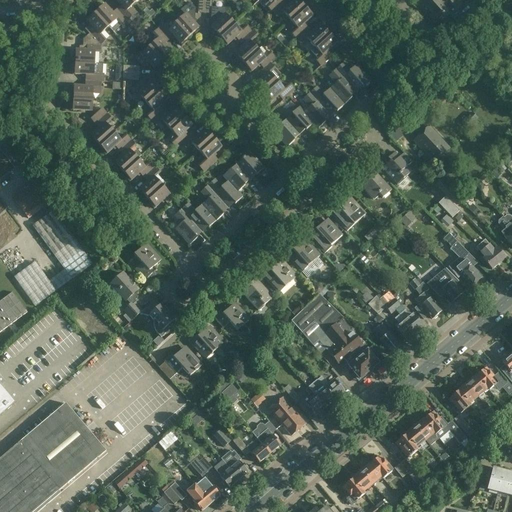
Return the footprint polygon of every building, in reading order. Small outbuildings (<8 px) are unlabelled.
[(131,8),(135,4),(132,0),(115,0),(121,6),(117,10),(127,22),(136,14),(131,8)] [(272,14),(284,3),(281,0),(265,0),(269,4),(265,7),(272,14)] [(291,21),(304,8),(301,4),(302,3),(299,0),(295,0),(288,7),(284,3),(272,14),(276,19),(284,12),(291,21)] [(441,22),(449,15),(443,8),(445,6),(443,3),(440,0),(430,0),(433,3),(427,8),(433,15),(430,18),(435,24),(440,20),(441,22)] [(461,0),(440,0),(443,3),(445,6),(449,2),(455,9),(461,3),(459,2),(461,0)] [(185,16),(177,23),(190,37),(194,34),(195,35),(200,31),(194,24),(197,22),(195,20),(196,9),(190,3),(181,11),(185,16)] [(122,26),(127,22),(117,10),(112,14),(104,4),(99,9),(100,10),(96,14),(109,28),(113,33),(122,25),(122,26)] [(216,33),(219,37),(233,24),(225,15),(226,9),(212,8),(212,15),(211,15),(211,23),(214,26),(210,29),(214,34),(216,33)] [(308,29),(304,25),(314,16),(309,11),(308,12),(304,8),(291,21),(295,25),(291,34),(296,40),(308,29)] [(104,32),(109,28),(96,14),(92,17),(91,16),(86,20),(90,25),(85,30),(90,35),(88,36),(101,46),(110,38),(104,32)] [(190,37),(177,23),(169,31),(163,25),(158,29),(164,35),(169,41),(173,37),(182,47),(187,42),(186,41),(190,37)] [(241,33),(233,24),(219,37),(223,41),(222,42),(226,47),(236,38),(240,43),(251,32),(247,27),(241,33)] [(315,48),(329,35),(325,31),(326,30),(322,25),(312,34),(308,29),(296,40),(301,45),(300,46),(301,48),(303,49),(305,49),(306,48),(311,44),(315,48)] [(169,41),(164,35),(158,29),(153,34),(159,40),(150,47),(163,62),(167,58),(168,59),(173,55),(164,45),(169,41)] [(240,60),(243,64),(258,51),(250,43),(258,36),(253,31),(251,32),(240,43),(244,47),(234,56),(238,61),(240,60)] [(332,39),(329,35),(315,48),(310,52),(318,60),(316,61),(321,67),(332,56),(328,52),(338,43),(334,38),(332,39)] [(75,63),(94,64),(95,53),(100,53),(101,46),(88,36),(83,41),(83,47),(79,47),(79,51),(74,51),(74,58),(76,58),(75,63)] [(159,65),(163,62),(150,47),(142,55),(141,53),(135,59),(145,69),(150,65),(156,71),(160,67),(159,65)] [(261,48),(258,51),(243,64),(247,68),(246,69),(250,74),(260,65),(264,69),(270,64),(276,59),(271,54),(269,56),(261,48)] [(86,82),(101,83),(104,83),(104,76),(102,76),(103,65),(94,64),(75,63),(75,69),(73,69),(73,75),(86,76),(86,82)] [(259,91),(262,95),(277,82),(281,78),(273,70),(275,69),(270,64),(264,69),(259,74),(263,79),(253,87),(257,92),(259,91)] [(343,64),(336,70),(357,93),(363,88),(364,89),(371,82),(357,66),(350,72),(343,64)] [(357,93),(336,70),(329,77),(336,84),(330,90),(344,106),(352,99),(351,98),(357,93)] [(142,99),(146,104),(160,91),(156,87),(158,85),(153,81),(147,86),(142,81),(132,91),(134,93),(133,94),(135,97),(133,97),(138,103),(142,99)] [(101,94),(101,89),(101,83),(86,82),(85,88),(72,87),(72,94),(74,94),(73,99),(93,100),(93,94),(101,94)] [(284,91),(277,82),(262,95),(266,99),(265,100),(269,105),(279,96),(283,101),(295,90),(290,85),(284,91)] [(296,89),(299,93),(304,88),(301,85),(296,89)] [(344,106),(330,90),(324,96),(317,88),(310,94),(330,117),(336,112),(337,112),(344,106)] [(164,95),(160,91),(146,104),(153,112),(147,117),(152,122),(164,112),(160,107),(169,98),(165,94),(164,95)] [(310,108),(304,113),(313,125),(318,130),(325,123),(325,122),(330,117),(310,94),(303,100),(310,108)] [(93,100),(73,99),(73,105),(71,105),(71,111),(92,112),(93,100)] [(162,122),(170,130),(184,117),(180,113),(182,112),(177,107),(168,116),(164,112),(152,122),(157,127),(162,122)] [(299,108),(286,120),(300,136),(305,130),(306,131),(313,125),(304,113),(299,108)] [(95,125),(107,114),(102,109),(91,120),(95,125)] [(405,130),(420,116),(416,112),(401,126),(405,130)] [(107,114),(95,125),(99,129),(90,138),(94,143),(95,142),(99,146),(113,133),(105,125),(111,119),(107,114)] [(472,114),(464,123),(470,129),(478,120),(472,114)] [(188,121),(184,117),(170,130),(174,134),(171,142),(172,143),(172,144),(176,149),(182,144),(188,138),(184,134),(194,125),(189,120),(188,121)] [(294,141),(300,136),(286,120),(272,133),(287,149),(294,142),(294,141)] [(421,134),(413,142),(434,164),(442,157),(450,149),(435,134),(437,132),(435,131),(437,129),(432,124),(421,134)] [(192,144),(199,152),(214,139),(210,135),(211,134),(207,129),(197,138),(193,134),(188,138),(182,144),(186,149),(192,144)] [(115,147),(120,152),(131,141),(126,136),(121,141),(113,133),(99,146),(103,150),(101,151),(106,156),(115,147)] [(214,139),(199,152),(207,161),(199,167),(204,173),(217,160),(213,156),(223,147),(218,142),(217,143),(214,139)] [(119,169),(123,173),(137,160),(130,151),(136,146),(131,141),(120,152),(124,156),(114,165),(118,170),(119,169)] [(0,180),(14,169),(0,151),(0,180)] [(508,166),(511,162),(511,151),(503,159),(508,166)] [(250,153),(236,165),(250,180),(256,175),(257,176),(264,169),(250,153)] [(388,165),(383,169),(398,185),(412,171),(395,153),(388,160),(389,161),(386,163),(388,165)] [(140,174),(144,178),(155,168),(151,163),(145,168),(137,160),(123,173),(127,177),(125,178),(130,183),(140,174)] [(508,169),(503,163),(498,166),(503,172),(508,169)] [(244,186),(250,180),(236,165),(223,177),(228,183),(238,193),(245,187),(244,186)] [(144,195),(147,199),(162,187),(154,178),(160,173),(155,168),(144,178),(148,183),(138,192),(142,196),(144,195)] [(496,179),(500,174),(495,169),(491,174),(496,179)] [(367,184),(362,188),(372,199),(378,194),(382,199),(391,191),(374,172),(367,179),(368,180),(365,182),(367,184)] [(215,180),(208,186),(228,209),(234,204),(235,205),(243,198),(238,193),(228,183),(222,188),(215,180)] [(484,186),(479,181),(475,185),(481,192),(484,190),(484,186)] [(33,184),(14,198),(26,214),(45,200),(42,196),(48,192),(42,183),(36,187),(33,184)] [(208,201),(202,206),(216,222),(223,216),(222,215),(228,209),(208,186),(201,193),(208,201)] [(169,195),(162,187),(147,199),(151,203),(150,205),(154,209),(164,201),(168,205),(180,195),(175,190),(169,195)] [(336,206),(329,212),(330,213),(331,212),(340,222),(339,223),(339,224),(346,218),(354,226),(365,216),(355,204),(353,206),(348,201),(344,205),(342,203),(337,207),(336,206)] [(450,202),(442,208),(452,218),(459,212),(450,202)] [(188,204),(181,210),(202,233),(208,228),(209,229),(216,222),(202,206),(195,212),(188,204)] [(468,209),(476,217),(480,213),(473,204),(468,209)] [(196,238),(202,233),(181,210),(174,217),(181,224),(175,230),(190,246),(197,239),(196,238)] [(15,278),(36,307),(93,265),(54,212),(33,227),(65,271),(50,282),(35,263),(15,278)] [(415,219),(409,213),(400,221),(406,228),(415,219)] [(448,215),(443,220),(448,226),(453,222),(448,215)] [(455,219),(458,223),(463,218),(460,215),(455,219)] [(511,228),(508,224),(504,218),(499,222),(499,224),(504,230),(505,231),(502,234),(511,246),(511,228)] [(492,225),(488,220),(483,224),(487,229),(492,225)] [(313,227),(306,234),(307,233),(325,253),(324,254),(325,254),(332,248),(331,247),(342,237),(331,225),(330,227),(325,222),(320,226),(318,224),(314,228),(313,227)] [(369,234),(375,240),(383,232),(377,226),(369,234)] [(449,235),(443,240),(452,248),(457,243),(449,235)] [(481,244),(498,265),(506,259),(497,248),(494,251),(485,240),(481,244)] [(291,248),(284,254),(285,254),(302,272),(301,273),(319,257),(309,246),(307,247),(303,242),(298,247),(296,244),(291,248)] [(492,270),(498,265),(481,244),(476,248),(483,256),(479,259),(484,265),(486,263),(492,270)] [(146,245),(134,255),(142,264),(135,270),(136,269),(146,280),(145,280),(145,281),(152,275),(151,274),(156,270),(154,267),(159,263),(154,258),(156,257),(146,245)] [(459,278),(462,276),(471,287),(482,279),(462,256),(449,267),(459,278)] [(268,268),(261,275),(262,274),(279,293),(278,294),(296,278),(286,266),(284,268),(280,263),(275,267),(273,265),(268,269),(268,268)] [(452,282),(444,273),(435,281),(442,290),(453,303),(463,294),(452,282)] [(118,278),(108,287),(116,295),(118,293),(126,302),(127,301),(130,305),(123,311),(132,321),(142,312),(135,304),(136,303),(137,290),(134,286),(134,283),(131,283),(124,275),(118,279),(118,278)] [(248,291),(243,295),(258,312),(273,298),(256,279),(248,286),(249,287),(247,289),(248,291)] [(432,320),(433,319),(435,319),(437,318),(437,316),(442,312),(425,293),(429,290),(418,279),(416,281),(415,280),(409,285),(414,291),(415,290),(420,296),(415,301),(420,306),(416,309),(423,317),(427,314),(432,320)] [(320,286),(317,286),(314,288),(314,292),(316,294),(320,295),(323,292),(323,289),(320,286)] [(389,293),(383,298),(388,304),(389,304),(395,311),(400,307),(406,302),(398,293),(392,298),(389,293)] [(0,333),(26,314),(12,295),(0,303),(0,333)] [(313,346),(318,341),(338,365),(344,360),(349,366),(348,367),(354,374),(352,375),(359,383),(386,361),(319,295),(302,311),(296,318),(291,322),(313,346)] [(378,315),(385,308),(391,315),(395,311),(389,304),(388,304),(383,298),(382,299),(379,296),(377,298),(369,306),(378,315)] [(153,302),(139,315),(140,315),(148,317),(149,316),(154,321),(153,325),(154,328),(156,332),(158,335),(161,338),(169,331),(168,329),(173,324),(172,323),(177,318),(170,310),(167,312),(161,305),(158,308),(153,302)] [(220,311),(213,318),(214,318),(215,317),(224,328),(223,328),(223,329),(230,323),(238,331),(249,321),(239,309),(237,311),(232,306),(228,310),(226,308),(221,312),(220,311)] [(292,313),(296,318),(302,311),(299,307),(292,313)] [(404,311),(399,315),(415,334),(423,327),(413,315),(409,318),(404,311)] [(411,337),(415,334),(399,315),(395,320),(398,324),(395,326),(397,328),(396,329),(407,341),(407,340),(409,342),(413,339),(411,337)] [(381,325),(372,333),(380,342),(379,342),(390,355),(400,347),(381,325)] [(195,334),(188,341),(189,340),(206,359),(205,360),(206,360),(224,344),(213,332),(211,334),(207,329),(202,333),(200,331),(196,335),(195,334)] [(292,341),(284,332),(280,336),(288,345),(292,341)] [(275,347),(281,341),(277,337),(271,343),(275,347)] [(165,363),(159,369),(170,380),(182,369),(190,377),(202,367),(187,351),(186,353),(183,350),(174,358),(171,356),(164,362),(165,363)] [(511,372),(511,354),(502,363),(511,374),(511,372)] [(486,369),(477,376),(487,390),(489,392),(495,387),(499,392),(508,384),(498,373),(494,377),(486,369)] [(239,372),(233,377),(240,385),(246,380),(239,372)] [(478,398),(487,390),(477,376),(472,380),(471,379),(466,383),(478,398)] [(335,401),(339,398),(339,399),(343,395),(344,393),(334,381),(329,386),(321,377),(317,381),(325,389),(335,401)] [(334,403),(333,402),(335,401),(325,389),(317,381),(308,388),(312,393),(315,397),(326,409),(329,405),(330,406),(334,403)] [(463,388),(458,392),(470,407),(471,407),(469,405),(478,398),(466,383),(462,387),(463,388)] [(0,416),(15,403),(0,385),(0,416)] [(221,394),(228,401),(237,392),(231,385),(221,394)] [(284,390),(296,405),(301,401),(289,386),(284,390)] [(461,415),(470,407),(458,392),(449,400),(454,407),(452,409),(458,416),(459,417),(460,416),(461,415)] [(250,401),(257,408),(266,400),(260,393),(250,401)] [(217,397),(207,405),(210,408),(220,401),(217,397)] [(318,416),(322,413),(321,412),(326,409),(315,397),(306,405),(316,417),(317,416),(318,416)] [(283,399),(269,410),(292,437),(306,425),(283,399)] [(0,511),(34,511),(106,452),(66,404),(0,459),(0,511)] [(481,416),(479,418),(489,429),(497,422),(486,408),(479,414),(481,416)] [(205,419),(200,413),(195,418),(200,423),(205,419)] [(438,419),(433,413),(424,421),(436,435),(439,439),(440,440),(449,432),(456,440),(462,435),(452,422),(447,425),(441,417),(438,419)] [(499,414),(495,418),(495,419),(499,423),(504,419),(499,414)] [(477,438),(473,434),(474,433),(460,416),(459,417),(458,416),(454,420),(472,442),(477,438)] [(418,423),(413,427),(425,441),(429,447),(439,439),(436,435),(424,421),(419,424),(418,423)] [(256,439),(262,446),(270,455),(281,446),(272,435),(277,432),(269,423),(265,427),(263,425),(260,424),(257,427),(256,430),(261,435),(256,439)] [(410,432),(405,436),(416,449),(425,441),(413,427),(409,431),(410,432)] [(172,432),(159,443),(166,450),(178,439),(172,432)] [(220,432),(214,438),(223,448),(229,442),(220,432)] [(456,440),(460,445),(466,440),(462,435),(456,440)] [(417,451),(416,449),(405,436),(396,444),(408,459),(417,451)] [(260,464),(270,455),(262,446),(258,449),(252,443),(246,448),(238,438),(233,442),(246,457),(250,453),(253,456),(251,459),(254,463),(257,460),(260,464)] [(225,465),(239,481),(249,473),(246,471),(248,469),(244,464),(242,466),(239,462),(241,460),(234,451),(232,453),(230,452),(221,460),(225,465)] [(451,461),(446,455),(440,460),(445,465),(451,461)] [(200,457),(196,461),(207,474),(212,470),(200,457)] [(380,457),(371,464),(383,479),(392,471),(380,457)] [(134,477),(148,465),(142,459),(128,471),(134,477)] [(170,459),(165,464),(168,468),(174,464),(170,459)] [(405,460),(400,465),(407,474),(416,485),(417,485),(416,484),(421,479),(405,460)] [(207,474),(196,461),(191,465),(202,478),(207,474)] [(428,464),(434,471),(438,467),(432,461),(428,464)] [(383,479),(371,464),(366,468),(365,467),(360,471),(372,485),(381,478),(383,479)] [(239,481),(225,465),(216,472),(221,477),(220,478),(223,482),(222,483),(226,488),(228,486),(230,489),(239,481)] [(407,474),(400,465),(395,470),(402,478),(407,474)] [(498,491),(503,473),(494,470),(489,489),(498,491)] [(128,471),(119,478),(125,485),(134,477),(128,471)] [(357,476),(353,480),(363,493),(372,485),(360,471),(356,475),(357,476)] [(511,479),(511,475),(503,473),(498,491),(508,494),(511,479)] [(196,487),(197,488),(202,493),(212,504),(221,497),(219,494),(220,492),(216,487),(214,489),(211,485),(211,486),(205,479),(202,482),(196,487)] [(365,494),(363,493),(353,480),(343,488),(355,502),(365,494)] [(170,490),(180,500),(182,502),(187,498),(176,485),(170,490)] [(202,511),(212,504),(202,493),(197,488),(196,487),(195,485),(186,492),(194,500),(193,501),(196,505),(194,506),(198,511),(200,510),(201,511),(202,511)] [(180,500),(170,490),(170,489),(164,495),(175,506),(180,500)] [(384,499),(374,507),(378,511),(379,511),(388,505),(384,499)] [(95,511),(99,509),(94,503),(87,509),(89,511),(95,511)]
